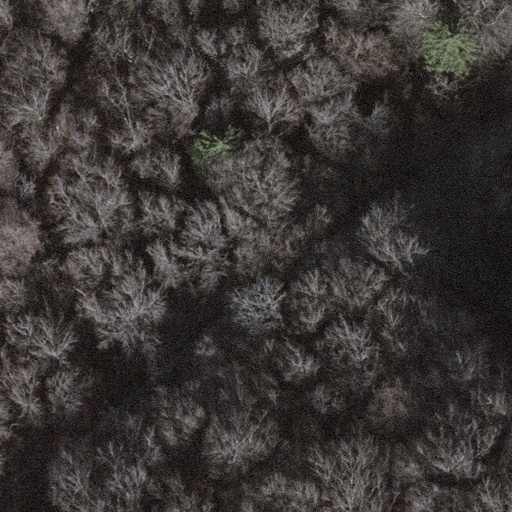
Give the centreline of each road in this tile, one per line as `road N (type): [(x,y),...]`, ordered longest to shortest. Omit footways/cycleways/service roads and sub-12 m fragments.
road 1 (track): [(452,176),(323,243),(33,511)]
road 2 (track): [(511,138),(452,176),(445,238),(486,295),(511,305)]
